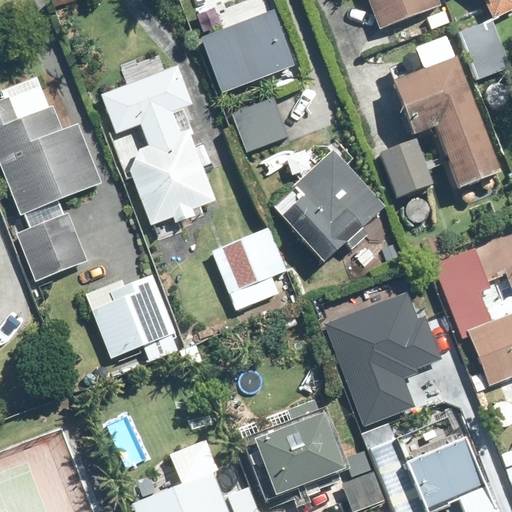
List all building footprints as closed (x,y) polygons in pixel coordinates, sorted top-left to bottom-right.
[(440,0),(369,0),(382,32),(443,8),(440,0)] [(511,0),(481,0),(491,0),(494,6),(490,8),(497,21),(511,13),(511,0)] [(451,9),(440,13),(445,26),(456,22),(451,9)] [(276,10),(203,38),(224,95),(299,67),(276,10)] [(472,59),(469,60),(477,78),(479,76),(481,80),(511,67),(511,61),(495,20),(461,33),(472,59)] [(507,173),(462,57),(398,82),(418,136),(439,128),(463,190),(507,173)] [(175,114),(197,106),(181,66),(104,96),(119,136),(143,126),(151,147),(141,151),(132,173),(154,226),(175,218),(178,225),(199,217),(196,210),(219,201),(192,132),(183,135),(175,114)] [(0,102),(0,163),(22,217),(103,184),(79,124),(64,131),(54,106),(50,108),(41,87),(0,102)] [(274,94),(233,110),(250,154),(291,138),(274,94)] [(221,129),(207,136),(214,150),(227,143),(221,129)] [(421,140),(384,154),(402,200),(439,186),(421,140)] [(331,148),(293,183),(300,191),(277,212),(330,267),(369,229),(363,222),(383,203),(331,148)] [(267,151),(251,158),(262,183),(277,176),(267,151)] [(90,264),(71,215),(18,236),(19,240),(12,242),(29,285),(36,282),(37,285),(90,264)] [(267,225),(209,249),(227,292),(285,268),(267,225)] [(482,297),(494,293),(478,252),(435,269),(464,341),(473,338),(493,388),(511,380),(511,269),(507,271),(511,284),(511,315),(493,323),(482,297)] [(145,348),(174,336),(178,334),(158,285),(93,312),(113,361),(145,348)] [(325,322),(363,427),(418,407),(406,373),(442,360),(427,317),(419,320),(409,292),(325,322)] [(174,336),(145,348),(151,363),(180,352),(174,336)] [(329,417),(260,442),(281,497),(349,473),(329,417)] [(372,451),(396,511),(502,511),(471,439),(460,444),(449,418),(372,451)] [(511,452),(502,455),(506,468),(511,466),(511,452)] [(134,505),(136,511),(231,511),(216,473),(134,505)] [(112,474),(95,479),(106,509),(122,503),(112,474)]
